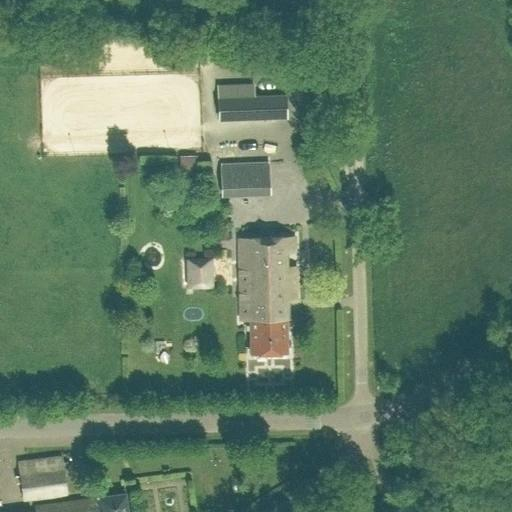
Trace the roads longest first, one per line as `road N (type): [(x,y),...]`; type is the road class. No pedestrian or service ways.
road 1 (tertiary): [(0,429),(360,419)]
road 2 (unclassified): [(360,419),(355,184)]
road 3 (track): [(358,0),(355,184)]
road 4 (tertiary): [(360,419),(425,396),(511,338)]
road 5 (unclassified): [(276,511),(338,468),(361,435),(360,419)]
